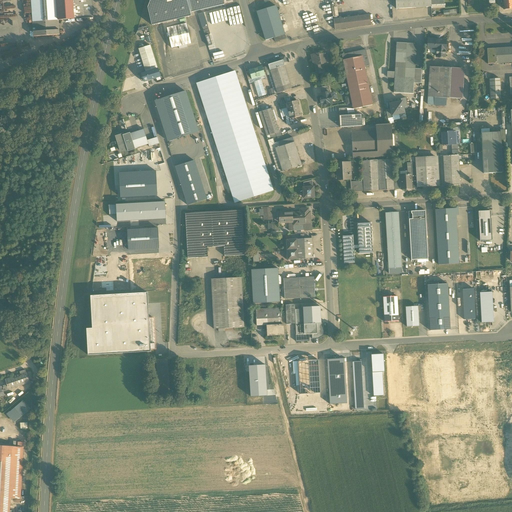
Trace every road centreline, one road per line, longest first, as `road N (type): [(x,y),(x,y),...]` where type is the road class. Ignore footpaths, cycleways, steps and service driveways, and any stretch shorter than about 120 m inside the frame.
road 1 (primary): [(118,0),(67,253),(44,511)]
road 2 (residential): [(147,93),(178,192),(172,353),(337,348)]
road 3 (residential): [(511,195),(327,206)]
road 4 (residential): [(337,348),(511,338)]
road 5 (residential): [(464,20),(296,46)]
road 6 (track): [(270,350),(308,511)]
road 7 (residential): [(296,46),(327,206)]
road 8 (residential): [(327,206),(337,348)]
